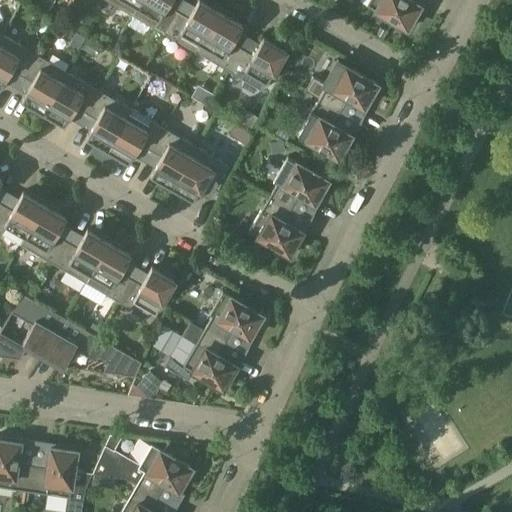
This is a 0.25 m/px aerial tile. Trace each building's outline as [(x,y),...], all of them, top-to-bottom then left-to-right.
[(108,0),(133,14),(140,0),(108,0)] [(169,0),(140,0),(133,14),(165,33),(178,10),(167,4),(169,0)] [(178,10),(165,33),(178,40),(196,51),(197,51),(221,10),(202,0),(197,0),(188,16),(178,10)] [(368,0),(366,4),(407,27),(421,4),(414,0),(368,0)] [(242,23),(221,10),(197,51),(229,70),(242,47),(232,41),(242,23)] [(380,27),(376,33),(383,37),(386,30),(380,27)] [(11,68),(22,74),(35,52),(2,33),(0,37),(0,86),(11,68)] [(242,47),(229,70),(241,77),(240,82),(241,89),(249,94),(257,91),(261,88),(262,89),(286,48),(263,35),(253,53),(242,47)] [(311,38),(306,35),(301,43),(306,46),(311,38)] [(88,37),(82,48),(92,53),(98,43),(88,37)] [(118,39),(113,48),(122,53),(125,48),(123,42),(118,39)] [(67,71),(35,52),(22,74),(32,81),(22,99),(43,111),(67,71)] [(326,84),(318,98),(340,111),(349,97),(364,106),(378,83),(337,59),(324,83),(326,84)] [(75,105),(86,112),(99,89),(67,71),(43,111),(65,124),(75,105)] [(97,118),(86,136),(108,148),(131,108),(104,93),(108,87),(102,83),(99,89),(86,112),(97,118)] [(340,111),(318,98),(298,133),(338,157),(352,133),(334,123),(340,111)] [(131,108),(108,148),(129,161),(140,143),(150,149),(163,127),(166,121),(162,118),(158,124),(150,119),(132,109),(131,108)] [(235,124),(230,134),(246,143),(252,133),(235,124)] [(279,124),(274,133),(286,140),(291,131),(279,124)] [(195,145),(163,127),(150,149),(161,155),(150,173),(172,186),(195,145)] [(284,139),(273,141),(275,151),(286,149),(284,139)] [(195,145),(172,186),(194,198),(204,180),(215,187),(228,164),(195,145)] [(277,181),(270,194),(292,207),(300,194),(315,202),(328,179),(288,155),(274,179),(277,181)] [(2,202),(0,205),(0,231),(2,232),(20,243),(21,244),(45,203),(23,190),(12,209),(2,202)] [(292,207),(270,194),(249,230),(289,254),(303,230),(285,220),(292,207)] [(53,262),(66,240),(56,233),(66,215),(45,203),(21,244),(53,262)] [(213,216),(206,228),(224,239),(231,227),(213,216)] [(77,246),(66,240),(53,262),(85,281),(109,240),(87,228),(77,246)] [(109,240),(85,281),(112,296),(108,302),(114,306),(118,299),(134,271),(137,266),(126,260),(130,253),(109,240)] [(134,271),(118,299),(130,307),(135,298),(156,310),(174,278),(152,265),(145,277),(134,271)] [(204,327),(226,340),(234,328),(249,336),(263,313),(222,289),(209,313),(211,314),(204,327)] [(0,330),(0,354),(21,358),(29,342),(44,351),(64,316),(21,291),(11,310),(33,323),(22,343),(0,330)] [(107,361),(103,370),(135,375),(142,360),(64,316),(44,351),(65,363),(74,346),(96,359),(98,356),(107,361)] [(183,334),(165,365),(188,378),(193,370),(224,387),(237,364),(243,350),(226,340),(204,327),(191,320),(183,334)] [(110,433),(92,472),(127,477),(136,482),(159,495),(166,482),(179,489),(185,478),(188,479),(194,469),(192,467),(192,466),(151,442),(139,463),(114,448),(122,435),(110,433)] [(0,484),(29,489),(33,463),(18,461),(21,440),(0,437),(0,484)] [(33,463),(29,489),(48,492),(46,506),(65,509),(64,511),(81,511),(85,488),(92,472),(74,469),(77,449),(51,445),(47,466),(33,463)] [(157,511),(151,508),(159,495),(136,482),(119,511),(157,511)]
